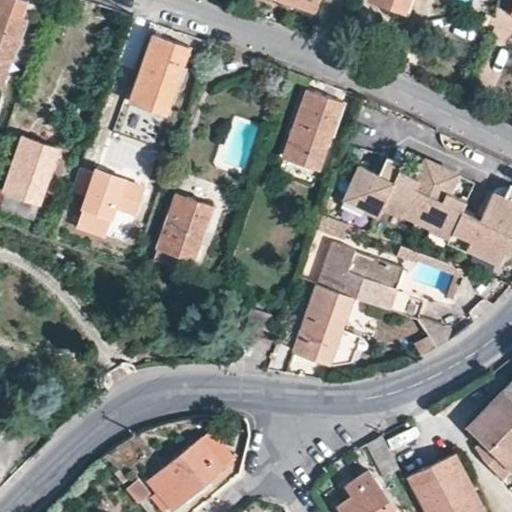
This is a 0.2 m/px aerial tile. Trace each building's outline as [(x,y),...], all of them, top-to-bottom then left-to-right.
[(320,0),(286,0),(317,11),(320,0)] [(376,0),(406,11),(410,0),(376,0)] [(511,0),(497,0),(496,5),(511,11),(511,0)] [(28,17),(0,6),(0,82),(3,84),(28,17)] [(192,46),(154,33),(132,99),(168,112),(192,46)] [(344,100),(308,87),(283,155),(319,168),(344,100)] [(60,147),(24,134),(5,189),(6,190),(41,201),(42,202),(60,147)] [(387,154),(384,160),(399,167),(402,161),(400,161),(387,154)] [(425,158),(423,164),(453,177),(456,171),(425,158)] [(511,183),(510,183),(504,196),(492,191),(480,217),(474,228),(470,226),(475,215),(461,209),(466,198),(452,191),(448,198),(444,196),(447,189),(453,177),(423,164),(417,175),(414,183),(409,180),(413,173),(399,167),(384,160),(379,171),(375,179),(371,177),(374,169),(361,163),(342,202),(374,216),(376,213),(385,217),(387,218),(390,220),(394,211),(413,220),(414,217),(428,223),(431,225),(442,230),(441,233),(461,242),(459,247),(468,251),(477,255),(480,251),(500,260),(505,248),(510,250),(511,246),(511,183)] [(41,201),(6,190),(6,191),(1,204),(36,216),(41,201)] [(214,204),(178,191),(159,245),(195,259),(214,204)] [(480,217),(475,215),(470,226),(474,228),(480,217)] [(336,238),(320,282),(355,295),(382,304),(388,286),(398,290),(407,266),(359,249),(359,247),(336,238)] [(195,259),(159,245),(155,257),(191,270),(195,259)] [(355,295),(320,282),(318,281),(292,349),(331,362),(355,295)] [(391,308),(398,290),(388,286),(382,304),(391,308)] [(426,300),(398,290),(391,308),(419,318),(426,300)] [(284,323),(289,307),(256,295),(251,308),(251,311),(284,323)] [(449,339),(452,330),(419,318),(429,333),(436,346),(449,339)] [(436,346),(429,333),(413,343),(420,354),(436,346)] [(254,343),(240,338),(236,350),(250,354),(254,343)] [(481,441),(476,446),(482,458),(498,472),(506,464),(510,469),(511,467),(511,424),(506,420),(511,413),(511,394),(505,388),(468,427),(481,441)] [(151,480),(156,487),(168,502),(171,505),(169,507),(172,510),(234,459),(209,429),(147,478),(149,481),(151,480)] [(400,467),(382,434),(366,443),(383,476),(400,467)] [(485,511),(454,452),(409,474),(427,511),(485,511)] [(400,511),(369,467),(346,484),(353,495),(337,505),(342,511),(400,511)] [(136,475),(125,483),(138,499),(149,490),(136,475)] [(168,502),(156,487),(151,492),(163,506),(168,502)]
